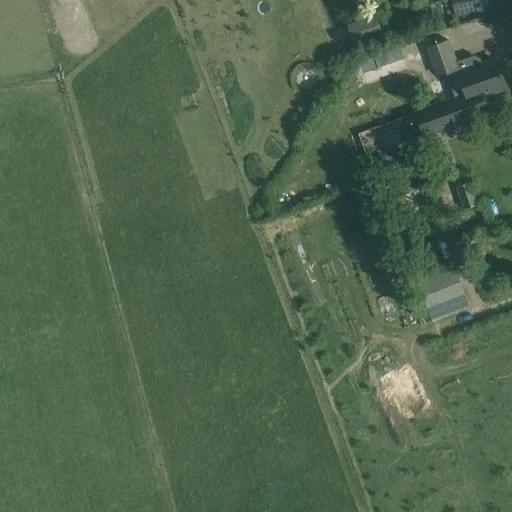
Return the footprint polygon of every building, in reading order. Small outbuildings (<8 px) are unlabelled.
[(451,0),(454,16),(494,9),(492,0),(451,0)] [(382,33),(376,16),(350,26),(356,42),(382,33)] [(450,39),(429,46),(439,73),(459,66),(450,39)] [(459,66),(468,93),(471,99),(486,94),(508,86),(499,60),(483,65),(480,59),(477,56),(458,63),(459,66)] [(471,99),(468,93),(420,110),(428,132),(458,121),(459,124),(468,121),(467,119),(492,111),(486,94),(471,99)] [(479,204),(471,182),(456,187),(464,209),(479,204)] [(419,206),(415,196),(405,200),(408,210),(419,206)] [(457,235),(461,246),(476,241),(472,229),(457,235)] [(421,247),(428,262),(439,257),(433,242),(421,247)] [(419,284),(428,309),(431,317),(467,304),(454,270),(443,274),(432,279),(429,271),(416,276),(419,284)]
